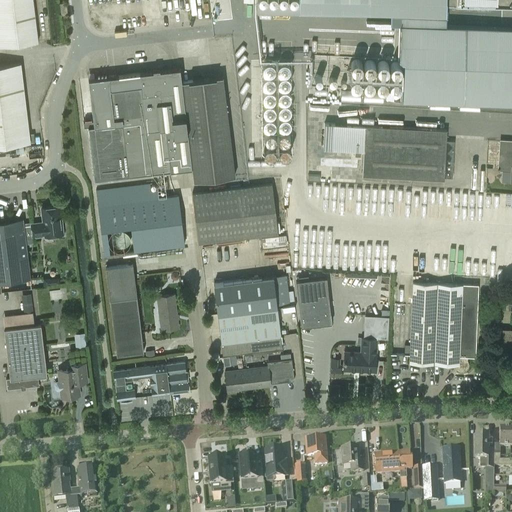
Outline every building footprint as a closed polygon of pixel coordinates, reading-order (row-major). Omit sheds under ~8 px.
[(0,0),(0,45),(38,41),(32,0),(0,0)] [(446,0),(299,0),(299,13),(446,15),(446,0)] [(59,2),(61,15),(68,14),(66,1),(59,2)] [(198,14),(200,5),(193,3),(191,12),(198,14)] [(451,100),(511,101),(511,26),(400,24),(400,27),(399,60),(404,60),(403,98),(451,100)] [(0,145),(30,142),(20,62),(0,64),(0,145)] [(223,75),(181,80),(180,68),(159,70),(159,68),(153,69),(153,71),(88,78),(93,119),(86,120),(87,126),(88,126),(94,179),(192,168),(194,181),(235,176),(223,75)] [(281,152),(298,153),(298,142),(303,137),(294,130),(301,121),(295,116),(300,110),(300,106),(298,105),(298,94),(291,94),(291,81),(291,74),(281,73),(282,72),(271,72),(270,71),(264,78),(262,129),(264,129),(264,141),(287,142),(290,145),(288,147),(280,146),(277,149),(277,158),(281,152)] [(454,141),(446,140),(447,129),(324,123),(323,147),(363,149),(362,174),(444,179),(444,177),(452,177),(454,141)] [(511,140),(499,140),(498,154),(497,169),(500,169),(500,170),(510,171),(510,182),(511,181),(511,140)] [(156,182),(96,189),(104,255),(185,245),(178,194),(168,195),(158,196),(156,182)] [(198,243),(199,243),(278,233),(272,183),(192,192),(198,243)] [(416,260),(501,262),(502,213),(511,212),(511,197),(418,196),(416,260)] [(60,234),(60,233),(63,233),(59,205),(41,207),(43,222),(31,223),(33,235),(45,234),(45,235),(53,234),(53,235),(53,236),(54,236),(55,237),(56,237),(57,237),(58,237),(59,237),(59,236),(60,235),(60,234)] [(0,281),(30,278),(22,218),(0,220),(0,281)] [(106,267),(101,268),(101,271),(106,271),(116,355),(143,351),(133,263),(106,267)] [(289,304),(285,274),(273,276),(273,275),(214,283),(222,355),(282,347),(277,305),(289,304)] [(296,279),(301,325),(332,322),(327,276),(296,279)] [(475,356),(478,284),(413,282),(410,344),(404,344),(404,354),(410,354),(409,362),(455,364),(455,366),(457,368),(459,370),(462,371),(464,370),(467,368),(467,367),(468,364),(468,362),(467,360),(467,356),(475,356)] [(157,296),(161,329),(178,327),(174,294),(157,296)] [(346,312),(365,313),(363,337),(361,337),(360,351),(344,351),(343,370),(375,371),(377,337),(378,314),(379,296),(347,295),(346,312)] [(33,311),(31,296),(22,297),(24,312),(33,311)] [(39,385),(38,375),(47,374),(41,323),(4,328),(10,378),(6,378),(7,389),(39,385)] [(511,328),(499,328),(498,349),(511,348),(511,328)] [(246,368),(249,388),(270,385),(270,383),(294,380),(291,358),(267,361),(267,365),(246,368)] [(166,364),(170,392),(188,390),(184,362),(166,364)] [(85,363),(69,365),(70,369),(58,370),(60,381),(56,382),(55,383),(56,388),(58,390),(60,389),(61,396),(79,394),(76,370),(85,369),(85,363)] [(166,364),(113,370),(117,399),(135,397),(134,388),(126,389),(125,381),(139,379),(139,378),(144,377),(143,374),(149,373),(150,376),(152,395),(170,392),(166,364)] [(227,390),(249,388),(246,368),(224,371),(227,390)] [(510,447),(510,429),(499,428),(499,447),(510,447)] [(474,436),(474,459),(479,459),(479,469),(484,469),(486,469),(493,469),(493,466),(493,456),(494,456),(494,455),(488,455),(488,451),(488,436),(474,436)] [(306,457),(314,456),(315,465),(327,464),(324,438),(304,439),(306,457)] [(444,483),(461,482),(459,447),(442,448),(444,483)] [(268,451),(263,451),(266,478),(266,483),(273,482),(273,478),(286,476),(285,465),(282,462),(281,450),(277,450),(275,448),(269,449),(268,451)] [(342,466),(350,466),(351,472),(363,472),(363,461),(359,461),(358,448),(341,449),(342,466)] [(398,465),(398,463),(399,463),(398,452),(374,454),(375,474),(400,472),(399,465),(398,465)] [(403,452),(398,452),(399,463),(398,463),(398,465),(399,465),(400,472),(400,479),(406,478),(406,470),(411,470),(410,454),(403,454),(403,452)] [(241,458),(239,458),(241,484),(256,483),(256,485),(263,485),(262,470),(256,471),(255,459),(255,457),(248,457),(248,455),(241,456),(241,458)] [(216,460),(208,461),(210,486),(220,485),(220,490),(221,490),(229,489),(230,489),(230,484),(233,484),(232,468),(224,469),(223,459),(222,460),(222,458),(215,458),(216,460)] [(306,483),(304,465),(294,466),(296,484),(306,483)] [(68,471),(50,472),(53,498),(65,497),(66,511),(67,511),(66,511),(78,511),(78,509),(77,496),(80,496),(96,494),(93,468),(77,470),(79,489),(68,490),(67,483),(69,483),(68,471)] [(423,469),(425,502),(440,501),(437,468),(423,469)] [(422,478),(414,478),(415,490),(423,489),(422,478)] [(488,494),(493,494),(493,482),(485,482),(485,494),(488,494)] [(293,483),(281,484),(283,504),(295,503),(293,483)] [(360,511),(368,511),(368,495),(354,495),(354,503),(338,503),(338,511),(360,511)] [(388,511),(388,504),(388,498),(382,498),(380,498),(378,499),(377,500),(376,502),(376,503),(376,504),(375,511),(388,511)] [(234,499),(225,500),(226,509),(235,508),(234,499)]
